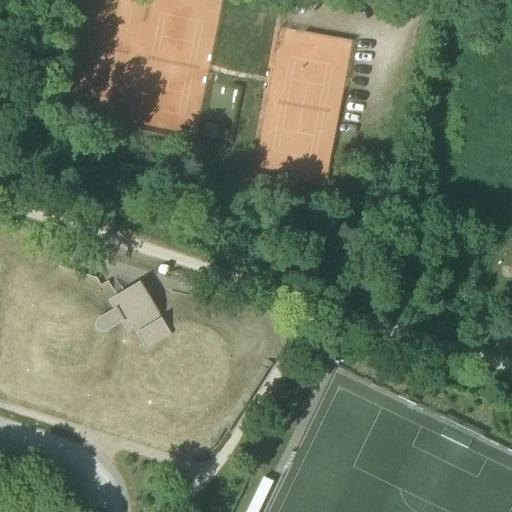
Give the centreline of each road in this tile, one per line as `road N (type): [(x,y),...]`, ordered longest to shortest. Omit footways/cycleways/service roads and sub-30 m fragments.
road 1 (track): [(0,217),(318,315)]
road 2 (track): [(318,315),(208,476),(172,511)]
road 3 (track): [(511,378),(318,315)]
road 4 (unclassified): [(0,441),(84,467),(112,511)]
